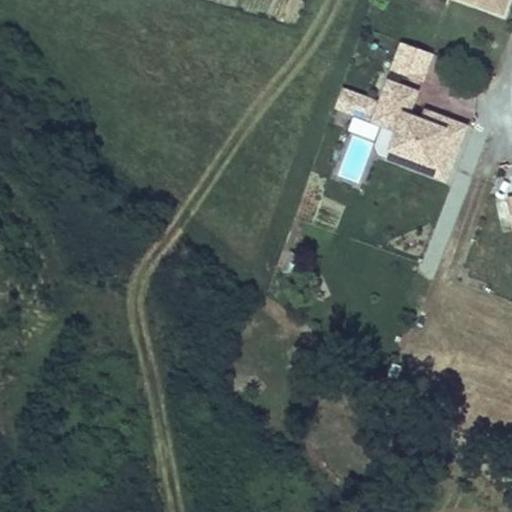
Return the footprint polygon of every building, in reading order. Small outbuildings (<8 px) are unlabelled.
[(506,10),(509,0),(501,0),(498,7),(506,10)] [(436,52),(402,39),(392,67),(426,79),(436,52)] [(436,161),(454,168),(470,123),(443,113),(440,123),(426,118),(412,113),(420,90),(392,80),(384,102),(378,119),(388,123),(402,128),(395,146),(413,153),(409,162),(433,171),(436,161)] [(344,107),(378,119),(384,102),(351,90),(344,107)] [(443,113),(429,108),(426,118),(440,123),(443,113)] [(402,128),(388,123),(378,151),(392,156),(395,146),(402,128)] [(454,168),(436,161),(433,171),(451,177),(454,168)]
